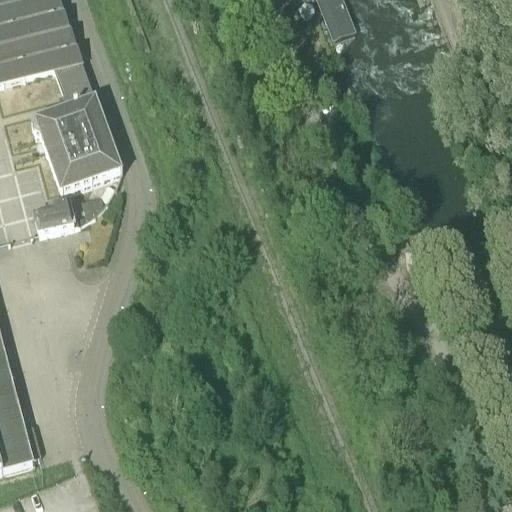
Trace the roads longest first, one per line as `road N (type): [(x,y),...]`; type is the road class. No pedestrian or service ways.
road 1 (residential): [(505,511),(425,314),(354,231),(264,0)]
road 2 (unclassified): [(132,511),(91,426),(89,396),(136,181),(70,0)]
road 3 (residential): [(511,197),(436,0)]
